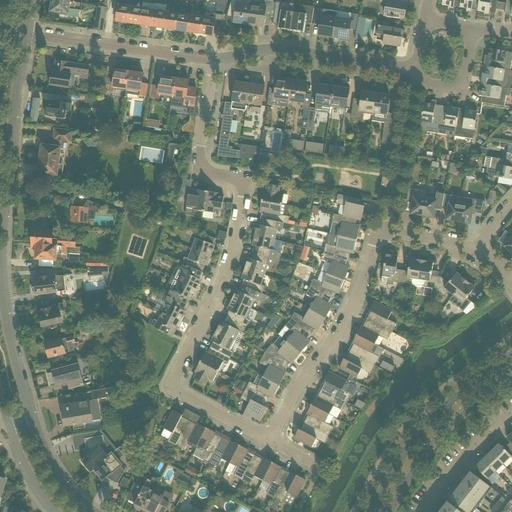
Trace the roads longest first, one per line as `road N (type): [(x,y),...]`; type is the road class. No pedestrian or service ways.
road 1 (residential): [(268,440),(173,385),(247,202),(244,181),(213,177),(200,156),(213,61)]
road 2 (residential): [(268,440),(352,306),(378,231),(476,252)]
road 3 (tertiary): [(511,354),(417,436),(371,511)]
road 4 (residential): [(30,415),(4,315),(3,210)]
road 5 (residential): [(416,70),(282,50),(213,61)]
road 6 (residential): [(213,61),(27,32)]
road 7 (tertiary): [(390,511),(428,447),(511,375)]
road 8 (residential): [(3,210),(27,32)]
road 9 (track): [(397,177),(312,165),(290,178),(247,172),(244,181)]
road 10 (residential): [(423,511),(463,460),(511,416)]
